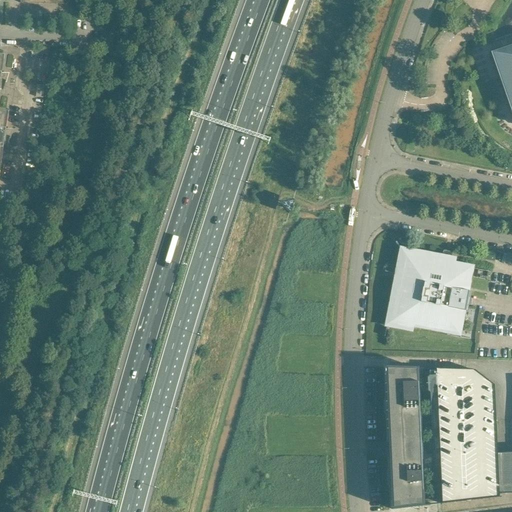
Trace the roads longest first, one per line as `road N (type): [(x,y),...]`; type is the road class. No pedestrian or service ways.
road 1 (motorway): [(127,511),(217,204),(290,0)]
road 2 (motorway): [(263,0),(193,192),(101,511)]
road 3 (unclassified): [(356,511),(350,361),(365,212)]
road 4 (unclassified): [(376,159),(423,0)]
road 5 (unclassified): [(365,212),(511,240)]
road 6 (residential): [(16,182),(38,38)]
road 7 (unclassified): [(511,185),(376,159)]
